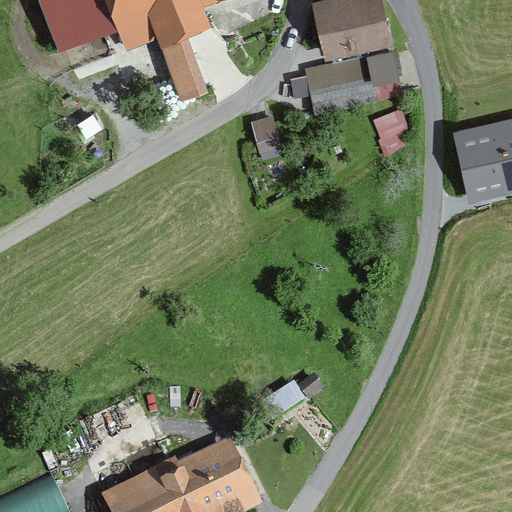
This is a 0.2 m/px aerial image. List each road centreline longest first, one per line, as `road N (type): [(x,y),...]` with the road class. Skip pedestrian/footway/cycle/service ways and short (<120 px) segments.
road 1 (unclassified): [(410,0),(440,113),(432,218),(408,325),(291,511)]
road 2 (unclassified): [(0,234),(252,81),(278,45),(293,0)]
